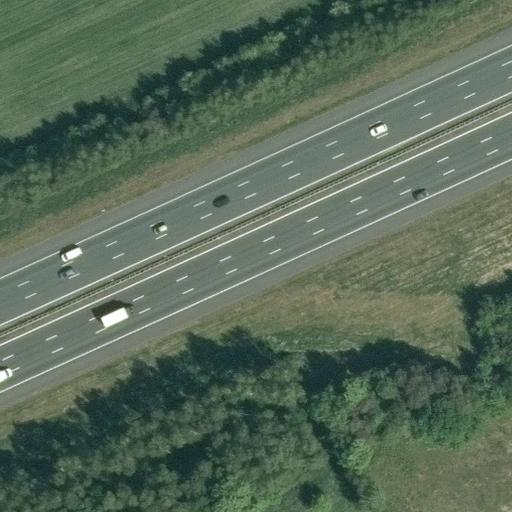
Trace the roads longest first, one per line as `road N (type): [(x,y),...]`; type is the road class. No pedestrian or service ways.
road 1 (motorway): [(511,68),(0,301)]
road 2 (motorway): [(0,368),(511,135)]
